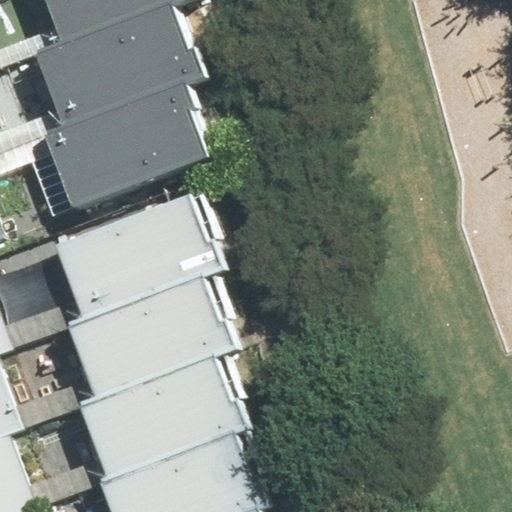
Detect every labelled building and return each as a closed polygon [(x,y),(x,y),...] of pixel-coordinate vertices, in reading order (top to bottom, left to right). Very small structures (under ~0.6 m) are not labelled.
[(46,44),(74,120),(192,77),(211,70),(184,0),(167,0),(76,33),(46,44)] [(63,0),(76,33),(167,0),(63,0)] [(59,126),(85,198),(218,149),(192,77),(74,120),(59,126)] [(69,237),(97,313),(213,271),(235,263),(207,187),(69,237)] [(0,229),(8,226),(0,203),(0,229)] [(83,318),(111,393),(228,350),(240,346),(213,271),(97,313),(83,318)] [(0,347),(4,346),(19,341),(0,288),(0,347)] [(0,430),(14,425),(30,419),(4,346),(0,347),(0,430)] [(96,398),(122,470),(247,425),(254,422),(228,350),(111,393),(96,398)] [(0,511),(18,511),(26,509),(43,503),(14,425),(0,430),(0,511)] [(117,472),(131,511),(234,511),(268,500),(274,498),(247,425),(122,470),(117,472)] [(234,511),(272,511),(268,500),(234,511)]
